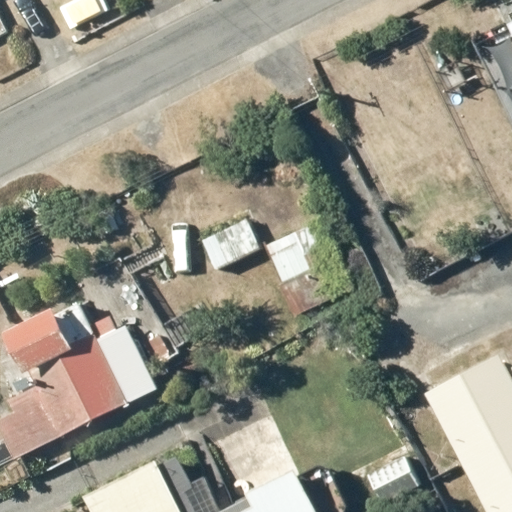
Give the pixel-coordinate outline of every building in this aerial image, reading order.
[(255,217),(204,238),(217,269),(268,247),(255,217)] [(313,228),(272,244),(291,293),(332,278),(313,228)] [(2,425),(20,459),(162,388),(130,323),(100,338),(82,301),(15,335),(43,391),(15,405),(20,416),(2,425)] [(511,511),(511,367),(506,356),(425,398),(484,511),(511,511)] [(318,511),(300,476),(226,511),(201,511),(192,493),(198,490),(181,456),(164,465),(162,461),(88,497),(95,511),(318,511)]
